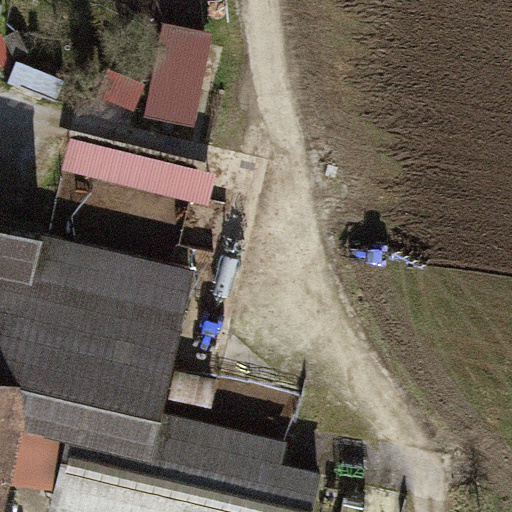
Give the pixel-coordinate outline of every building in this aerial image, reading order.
[(150,108),(201,121),(224,31),(172,18),(150,108)] [(78,131),(69,164),(217,203),(226,169),(78,131)] [(194,260),(0,217),(0,372),(38,381),(161,408),(194,260)] [(0,372),(0,511),(8,511),(38,381),(0,372)] [(317,511),(332,446),(161,408),(38,381),(8,511),(317,511)]
